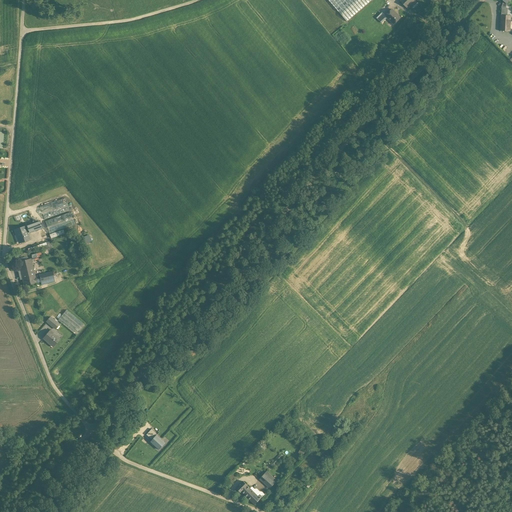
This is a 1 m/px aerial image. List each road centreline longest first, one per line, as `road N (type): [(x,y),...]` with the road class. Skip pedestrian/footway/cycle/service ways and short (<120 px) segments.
road 1 (track): [(90,428),(482,0)]
road 2 (track): [(90,428),(54,388),(4,262),(23,0)]
road 3 (track): [(261,511),(128,461),(90,428)]
road 4 (track): [(21,32),(126,21),(209,0)]
